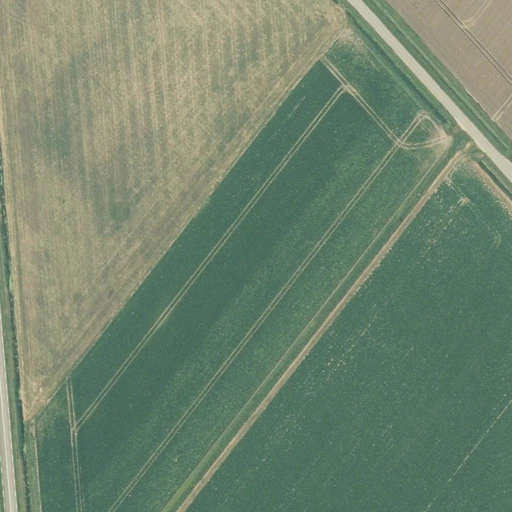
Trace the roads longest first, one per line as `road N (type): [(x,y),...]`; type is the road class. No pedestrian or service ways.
road 1 (unclassified): [(511,175),(353,0)]
road 2 (secondary): [(0,383),(10,511)]
